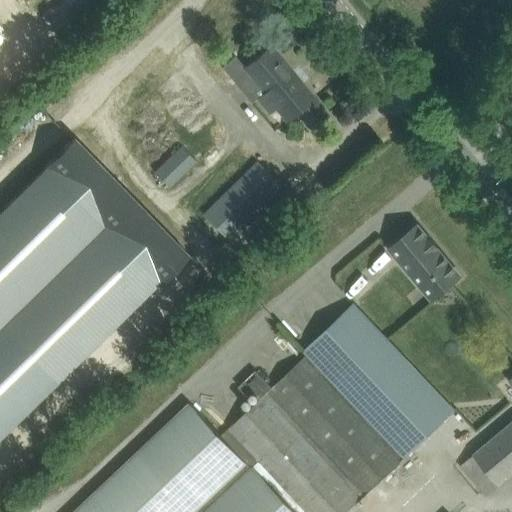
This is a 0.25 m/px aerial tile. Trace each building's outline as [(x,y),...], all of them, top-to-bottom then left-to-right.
[(0,12),(0,50),(18,35),(0,12)] [(327,115),(270,46),(245,67),(235,56),(222,67),(247,98),(253,93),(269,112),(276,107),(286,119),(297,111),(312,128),(319,123),(319,124),(321,122),(320,121),(327,115)] [(11,149),(23,129),(15,124),(3,144),(11,149)] [(46,167),(0,211),(0,436),(22,415),(158,282),(160,284),(189,255),(178,245),(73,137),(44,165),(46,167)] [(181,146),(154,172),(169,187),(195,161),(181,146)] [(282,185),(256,159),(203,212),(230,238),(282,185)] [(417,224),(390,247),(433,300),(461,277),(437,248),(438,247),(430,238),(429,239),(417,224)] [(308,355),(304,358),(228,429),(229,430),(221,437),(190,403),(73,511),(345,511),(376,484),(400,461),(446,418),(455,410),(454,409),(445,417),(431,403),(436,398),(365,323),(360,327),(346,313),(355,305),(354,303),(304,351),(308,355)] [(487,497),(511,474),(511,378),(511,380),(511,381),(511,422),(461,466),(487,497)]
